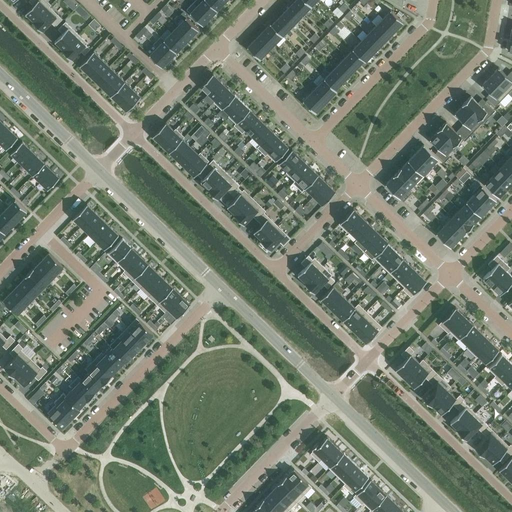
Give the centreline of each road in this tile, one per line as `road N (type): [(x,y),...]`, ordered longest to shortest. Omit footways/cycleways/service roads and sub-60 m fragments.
road 1 (residential): [(357,185),(472,65),(492,30),(497,0)]
road 2 (residential): [(222,288),(63,450)]
road 3 (residential): [(367,361),(511,500)]
road 4 (residential): [(132,131),(274,271)]
road 5 (residential): [(313,140),(422,29),(433,0)]
road 6 (residential): [(0,4),(132,131)]
road 7 (tertiary): [(97,171),(222,288)]
road 8 (tertiary): [(333,397),(451,511)]
road 9 (residential): [(222,511),(333,397)]
road 10 (tertiary): [(222,288),(333,397)]
road 11 (residential): [(0,270),(97,171)]
road 12 (tertiary): [(0,74),(97,171)]
road 13 (residential): [(215,45),(313,140)]
road 14 (residential): [(357,185),(450,276)]
road 15 (residential): [(274,271),(367,361)]
